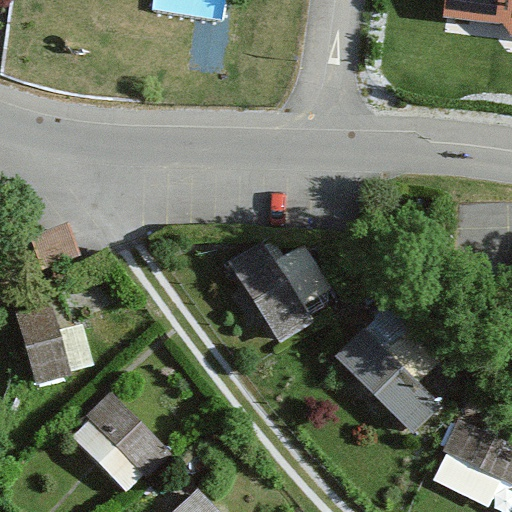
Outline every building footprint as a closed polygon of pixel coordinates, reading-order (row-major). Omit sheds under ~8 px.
[(511,0),(449,0),(447,24),(511,31),(511,0)] [(422,242),(408,224),(378,245),(392,264),(422,242)] [(82,265),(67,233),(0,264),(0,274),(12,298),(82,265)] [(233,270),(280,346),(310,328),(301,313),(334,293),(306,248),(277,265),(267,250),(233,270)] [(399,302),(336,364),(411,440),(438,413),(381,356),(417,320),(399,302)] [(75,305),(17,322),(37,389),(95,372),(75,305)] [(172,460),(110,398),(85,422),(148,484),(172,460)] [(511,452),(458,427),(444,457),(511,488),(511,452)] [(213,511),(198,496),(181,511),(213,511)]
